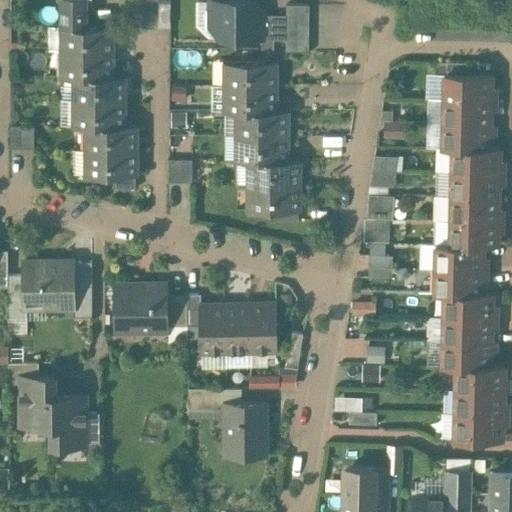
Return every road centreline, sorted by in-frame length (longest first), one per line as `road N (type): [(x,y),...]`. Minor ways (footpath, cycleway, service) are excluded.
road 1 (residential): [(342,279),(381,18),(346,0)]
road 2 (residential): [(300,511),(342,279)]
road 3 (residential): [(168,239),(162,42)]
road 4 (residential): [(1,197),(4,13)]
road 5 (residential): [(342,279),(168,239)]
road 6 (residential): [(168,239),(1,197)]
